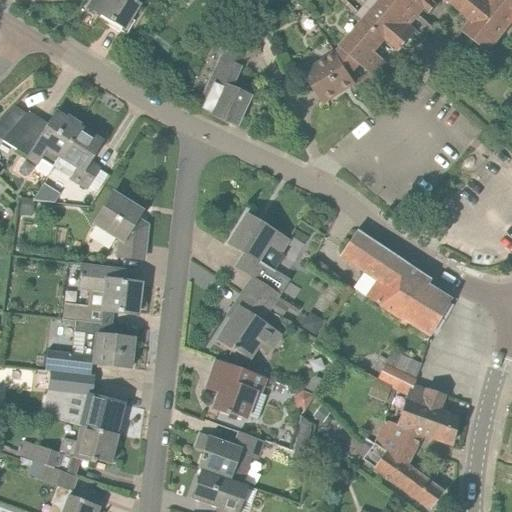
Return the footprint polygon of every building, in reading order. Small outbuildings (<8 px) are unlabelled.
[(142,7),(129,0),(90,0),(86,7),(100,15),(98,20),(124,36),(142,7)] [(414,50),(423,39),(377,0),(369,0),(356,15),(384,39),(388,35),(406,51),(414,50)] [(434,9),(422,0),(377,0),(423,39),(433,28),(414,11),(420,5),(430,14),(434,9)] [(422,0),(434,9),(437,6),(430,0),(448,0),(472,20),(482,7),(485,9),(492,0),(422,0)] [(511,0),(492,0),(485,9),(482,7),(472,20),(476,23),(466,34),(486,51),(511,18),(511,0)] [(373,52),(384,39),(356,15),(356,16),(363,22),(341,48),(336,53),(347,71),(356,61),(372,75),(383,61),(373,52)] [(210,79),(196,110),(235,127),(249,96),(228,86),(248,42),(220,29),(210,51),(221,56),(220,60),(219,60),(210,79)] [(347,71),(336,53),(305,73),(324,103),(355,83),(347,71)] [(46,177),(53,167),(78,128),(79,126),(66,117),(64,120),(54,113),(43,130),(23,117),(2,141),(27,157),(26,159),(36,166),(34,170),(46,177)] [(89,164),(102,143),(78,128),(53,167),(87,189),(99,170),(89,164)] [(118,240),(116,257),(142,260),(146,226),(136,220),(141,212),(112,194),(93,224),(118,240)] [(20,200),(19,214),(30,216),(32,201),(20,200)] [(284,254),(280,252),(287,241),(245,216),(227,244),(243,254),(235,268),(250,277),(240,293),(270,312),(280,297),(255,280),(263,267),(273,273),(284,254)] [(400,318),(428,337),(450,299),(427,285),(430,280),(356,231),(339,255),(377,281),(367,297),(399,319),(400,318)] [(139,284),(112,281),(113,268),(81,264),(78,292),(88,294),(86,307),(63,304),(61,319),(106,325),(107,324),(112,324),(113,312),(136,315),(139,284)] [(263,323),(270,312),(240,293),(232,307),(235,309),(215,341),(234,353),(235,351),(249,360),(257,347),(267,353),(280,334),(263,323)] [(288,307),(278,301),(272,311),(281,317),(288,307)] [(105,336),(106,325),(61,319),(61,321),(75,323),(73,334),(84,336),(82,356),(46,352),(44,371),(50,372),(82,376),(89,377),(90,365),(130,369),(133,339),(105,336)] [(408,396),(413,386),(415,381),(413,381),(418,370),(420,365),(390,351),(384,365),(386,366),(379,377),(391,383),(390,385),(408,396)] [(267,379),(233,367),(214,360),(209,376),(221,380),(211,410),(227,416),(228,414),(245,420),(255,393),(261,396),(267,379)] [(50,372),(48,390),(48,391),(68,393),(79,395),(82,376),(50,372)] [(313,375),(300,391),(313,396),(323,383),(313,375)] [(367,396),(384,403),(390,388),(373,381),(367,396)] [(421,436),(450,446),(456,420),(437,412),(443,397),(413,386),(408,396),(397,426),(421,436)] [(313,396),(300,391),(298,394),(293,403),(296,409),(303,412),(313,397),(313,396)] [(87,397),(79,395),(68,393),(66,403),(73,405),(69,423),(114,435),(122,404),(87,396),(87,397)] [(313,417),(322,423),(330,412),(320,406),(313,417)] [(301,417),(299,417),(292,460),(304,462),(310,426),(301,417)] [(397,426),(396,427),(383,421),(374,442),(405,465),(421,436),(397,426)] [(117,435),(114,435),(69,423),(68,424),(79,427),(72,458),(66,457),(34,445),(34,446),(22,442),(17,456),(36,463),(76,478),(82,461),(94,464),(95,461),(99,462),(101,452),(112,455),(117,435)] [(242,485),(252,458),(257,460),(264,442),(237,432),(233,446),(208,437),(197,469),(201,470),(246,487),(242,485)] [(442,492),(405,465),(374,442),(373,445),(369,449),(362,444),(354,455),(362,460),(363,459),(429,509),(442,492)] [(76,478),(36,463),(35,464),(29,478),(56,489),(50,505),(61,510),(60,511),(96,511),(99,508),(70,497),(76,478)] [(356,480),(353,465),(335,468),(338,483),(356,480)] [(236,511),(246,487),(201,470),(190,500),(217,509),(216,511),(236,511)]
